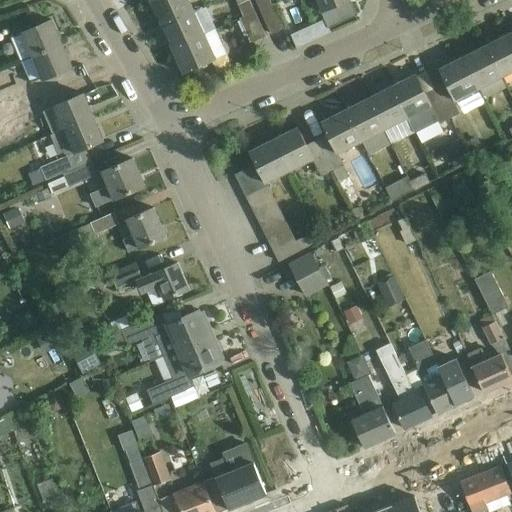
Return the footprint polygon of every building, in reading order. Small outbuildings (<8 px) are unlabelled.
[(194,12),(189,0),(155,0),(151,2),(162,26),(194,12)] [(236,0),(239,6),(244,17),(256,12),(250,0),(236,0)] [(256,0),(261,10),(272,5),(269,0),(256,0)] [(316,0),(321,12),(329,28),(358,15),(351,0),(316,0)] [(276,4),(272,5),(261,10),(272,34),(286,27),(276,4)] [(162,26),(173,49),(205,35),(205,34),(194,12),(162,26)] [(256,12),(244,17),(241,19),(252,43),(266,36),(256,12)] [(22,61),(63,44),(52,20),(23,32),(12,37),(22,61)] [(205,35),(173,49),(184,73),(226,54),(215,29),(205,34),(205,35)] [(511,38),(510,33),(486,45),(503,78),(511,73),(511,38)] [(31,83),(43,78),(43,80),(73,67),(63,44),(22,61),(31,83)] [(486,45),(463,57),(480,90),(503,78),(486,45)] [(446,82),(436,87),(452,119),(462,114),(456,101),(480,90),(463,57),(440,69),(446,82)] [(452,119),(436,87),(425,93),(416,74),(392,86),(408,118),(415,133),(439,121),(441,124),(452,119)] [(392,86),(369,98),(385,130),(408,118),(392,86)] [(66,101),(54,106),(64,130),(94,117),(84,93),(66,101)] [(369,98),(345,110),(362,142),(384,131),(385,130),(369,98)] [(338,154),(362,142),(345,110),(322,122),(328,135),(318,140),(333,171),(339,182),(350,177),(344,165),(338,154)] [(54,134),(51,135),(59,155),(64,153),(67,156),(74,153),(86,148),(104,140),(94,117),(64,130),(54,134)] [(298,127),(274,139),(290,171),(313,159),(322,176),(333,171),(318,140),(307,146),(298,127)] [(466,142),(472,154),(483,149),(477,136),(466,142)] [(290,171),(274,139),(250,151),(257,164),(262,175),(267,183),(290,171)] [(463,147),(449,155),(455,164),(456,165),(469,157),(468,155),(463,147)] [(63,159),(41,168),(47,180),(64,174),(91,162),(86,148),(74,153),(67,156),(68,157),(63,159)] [(97,207),(127,194),(145,186),(133,158),(102,172),(109,187),(92,195),(97,207)] [(65,177),(48,184),(52,194),(97,175),(91,162),(64,174),(65,177)] [(241,185),(262,175),(257,164),(236,175),(241,185)] [(39,166),(28,169),(32,184),(43,181),(39,166)] [(426,174),(411,181),(415,190),(430,182),(426,174)] [(268,185),(267,183),(262,175),(241,185),(247,196),(268,185)] [(415,190),(411,181),(410,182),(407,176),(385,188),(392,202),(415,190)] [(247,196),(252,207),(273,196),(268,185),(247,196)] [(51,197),(48,188),(36,193),(40,202),(51,197)] [(252,207),(258,218),(279,207),(273,196),(252,207)] [(308,207),(314,221),(324,216),(318,203),(308,207)] [(353,209),(358,221),(366,217),(361,205),(353,209)] [(19,207),(4,214),(10,230),(26,223),(19,207)] [(258,218),(263,229),(284,218),(279,207),(258,218)] [(140,248),(149,244),(167,236),(155,208),(129,219),(136,235),(125,239),(130,251),(140,247),(140,248)] [(73,244),(98,235),(121,225),(115,213),(92,223),(69,232),(73,244)] [(284,218),(263,229),(269,240),(290,229),(284,218)] [(367,223),(356,228),(361,239),(372,234),(367,223)] [(400,231),(406,244),(417,240),(411,226),(400,231)] [(269,240),(274,250),(295,240),(290,229),(269,240)] [(295,240),(274,250),(280,262),(316,243),(311,234),(296,242),(295,240)] [(312,251),(289,263),(306,297),(329,285),(312,251)] [(137,263),(112,274),(119,289),(137,280),(141,290),(147,290),(153,304),(165,299),(171,296),(189,288),(178,263),(160,271),(153,273),(143,278),(143,277),(137,263)] [(510,307),(491,271),(475,280),(493,315),(510,307)] [(386,304),(404,295),(392,273),(375,281),(386,304)] [(341,281),(331,286),(336,297),(347,292),(341,281)] [(51,322),(40,305),(23,316),(34,333),(51,322)] [(357,306),(344,312),(345,315),(349,322),(362,316),(357,306)] [(155,333),(165,356),(210,336),(206,327),(210,326),(203,311),(200,312),(199,310),(179,319),(180,321),(161,329),(156,316),(123,330),(129,344),(155,333)] [(64,333),(81,344),(91,330),(74,319),(64,333)] [(511,375),(511,374),(511,352),(496,322),(483,328),(491,345),(493,344),(500,355),(487,360),(482,348),(467,354),(485,392),(511,379),(511,375)] [(57,345),(51,332),(38,338),(45,352),(58,346),(57,345)] [(214,346),(210,336),(165,356),(174,378),(165,383),(148,390),(154,404),(187,390),(182,377),(200,369),(201,371),(221,362),(220,360),(224,359),(218,344),(214,346)] [(419,371),(425,385),(439,414),(457,405),(440,366),(427,339),(410,347),(421,370),(419,371)] [(460,341),(454,344),(458,353),(465,350),(460,341)] [(433,416),(424,398),(419,387),(414,390),(396,354),(391,343),(382,347),(386,356),(381,358),(393,383),(398,381),(401,387),(396,389),(401,399),(393,403),(405,429),(433,416)] [(74,354),(83,371),(100,362),(91,345),(74,354)] [(457,405),(476,396),(458,358),(440,366),(457,405)] [(396,433),(377,390),(370,374),(350,383),(365,414),(352,420),(365,447),(396,433)] [(144,407),(138,393),(127,398),(133,412),(144,407)] [(64,399),(60,394),(52,395),(49,400),(49,407),(54,410),(60,410),(64,405),(64,399)] [(112,395),(100,398),(105,414),(117,411),(112,395)] [(205,483),(216,511),(222,511),(267,494),(247,444),(223,453),(225,458),(212,464),(217,476),(204,482),(205,483)] [(154,484),(145,459),(139,445),(127,449),(132,463),(131,464),(140,489),(137,490),(140,499),(111,511),(165,511),(160,499),(157,492),(154,484)] [(147,458),(145,459),(154,484),(156,484),(170,479),(161,452),(146,457),(147,458)] [(472,511),(492,511),(510,494),(498,465),(461,482),(470,504),(472,511)] [(38,483),(43,498),(58,493),(54,478),(38,483)] [(175,493),(160,499),(165,511),(216,511),(205,483),(175,495),(175,493)] [(394,511),(421,511),(415,496),(392,505),(394,511)]
